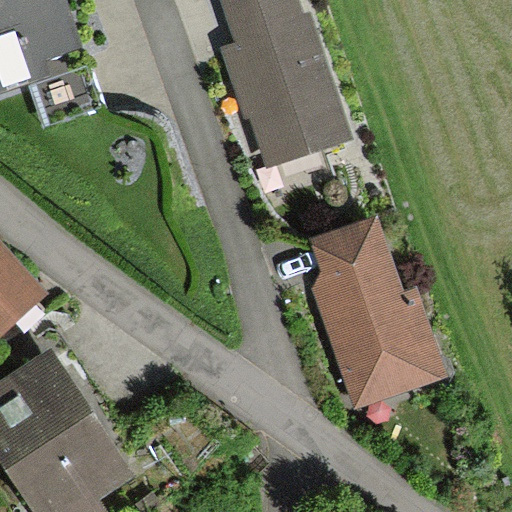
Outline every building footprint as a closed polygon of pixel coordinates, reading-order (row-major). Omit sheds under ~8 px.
[(0,0),(0,60),(68,37),(55,0),(0,0)] [(230,53),(266,161),(337,137),(291,0),(222,0),(239,50),(230,53)] [(46,127),(105,115),(96,74),(37,85),(46,127)] [(428,375),(377,222),(316,242),(329,281),(314,286),(352,400),(428,375)] [(0,311),(23,292),(0,265),(0,311)] [(122,478),(51,356),(0,385),(0,460),(30,511),(99,511),(91,496),(122,478)]
